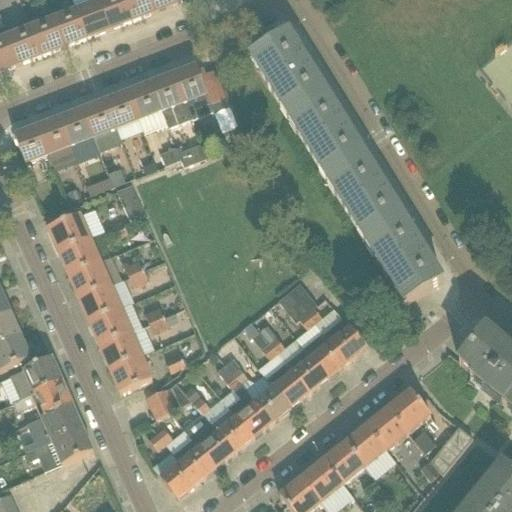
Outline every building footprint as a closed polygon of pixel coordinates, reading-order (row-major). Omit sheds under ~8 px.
[(110,35),(121,31),(133,26),(122,0),(117,0),(99,7),(110,35)] [(122,0),(133,26),(145,21),(156,17),(149,0),(122,0)] [(149,0),(156,17),(179,8),(175,0),(149,0)] [(87,43),(100,39),(110,35),(99,7),(77,16),(87,43)] [(65,52),(75,48),(87,43),(77,16),(54,24),(65,52)] [(42,61),(55,56),(65,52),(54,24),(31,33),(42,61)] [(5,33),(0,34),(0,77),(19,70),(9,42),(5,33)] [(19,70),(42,61),(31,33),(9,42),(19,70)] [(289,37),(251,61),(282,112),(286,110),(293,121),(328,99),(289,37)] [(216,75),(205,79),(202,80),(197,71),(174,80),(185,108),(207,100),(210,109),(226,103),(216,75)] [(174,80),(151,89),(162,117),(169,135),(192,127),(185,108),(174,80)] [(151,89),(129,98),(139,126),(162,117),(151,89)] [(129,98),(106,106),(117,134),(139,126),(129,98)] [(367,162),(328,99),(293,121),(301,134),(298,136),(321,174),(324,172),(332,183),(367,162)] [(106,106),(84,115),(94,143),(117,134),(106,106)] [(222,136),(237,130),(238,130),(230,112),(215,118),(222,136)] [(84,115),(61,124),(72,152),(94,143),(84,115)] [(61,124),(39,132),(49,160),(71,152),(72,152),(61,124)] [(15,141),(19,152),(26,169),(49,160),(39,132),(15,141)] [(201,150),(179,158),(182,166),(183,170),(184,172),(206,163),(205,162),(201,150)] [(177,153),(161,159),(162,161),(166,172),(182,166),(179,158),(177,155),(177,153)] [(405,224),(367,162),(332,183),(340,196),(336,198),(359,235),(363,233),(370,246),(405,224)] [(158,175),(155,167),(144,172),(147,180),(158,175)] [(126,187),(122,174),(109,179),(113,191),(126,187)] [(67,209),(59,180),(34,187),(42,216),(67,209)] [(109,183),(100,186),(104,196),(113,193),(109,183)] [(130,227),(145,220),(132,191),(117,197),(130,227)] [(82,203),(78,194),(66,199),(69,208),(82,203)] [(49,234),(59,258),(91,244),(80,220),(49,234)] [(375,260),(405,310),(444,286),(405,224),(370,246),(378,258),(375,260)] [(124,229),(110,236),(114,246),(129,240),(124,229)] [(101,267),(91,244),(59,258),(69,281),(101,267)] [(130,283),(145,276),(140,266),(126,272),(130,283)] [(101,267),(69,281),(80,305),(111,291),(101,267)] [(145,276),(130,283),(135,293),(149,287),(145,276)] [(290,298),(279,307),(287,317),(298,308),(309,300),(301,289),(290,298)] [(122,315),(121,314),(111,291),(80,305),(90,329),(122,315)] [(0,321),(11,317),(1,294),(0,294),(0,321)] [(298,308),(287,317),(297,329),(300,326),(300,325),(307,319),(315,314),(318,311),(309,300),(298,308)] [(122,315),(90,329),(100,352),(132,339),(132,338),(143,333),(132,309),(121,314),(122,315)] [(151,330),(166,324),(161,313),(146,319),(151,330)] [(315,314),(307,319),(315,330),(323,324),(315,314)] [(0,349),(21,340),(11,317),(0,321),(0,349)] [(308,335),(315,330),(307,319),(300,325),(300,326),(308,335)] [(170,334),(166,324),(151,330),(156,340),(170,334)] [(343,324),(323,339),(347,369),(367,354),(343,324)] [(251,345),(260,338),(252,328),(243,335),(251,345)] [(270,334),(267,332),(261,337),(270,348),(277,343),(270,334)] [(132,339),(100,352),(111,376),(142,362),(141,361),(155,355),(145,333),(143,333),(132,338),(132,339)] [(511,356),(486,336),(461,367),(460,368),(474,380),(471,384),(505,411),(511,402),(511,356)] [(268,348),(260,338),(253,344),(260,353),(268,348)] [(323,339),(304,354),(329,384),(347,369),(323,339)] [(0,377),(31,364),(21,340),(0,349),(0,377)] [(278,344),(270,350),(278,359),(286,353),(278,344)] [(270,350),(263,356),(270,365),(278,359),(270,350)] [(304,354),(286,369),(311,399),(329,384),(304,354)] [(172,378),(186,371),(181,360),(167,367),(172,378)] [(111,376),(121,399),(152,386),(142,362),(111,376)] [(53,363),(10,382),(11,383),(21,405),(63,387),(53,363)] [(234,365),(226,371),(242,389),(249,384),(234,365)] [(286,369),(267,384),(292,414),(311,399),(286,369)] [(226,371),(218,377),(241,404),(230,413),(231,415),(255,444),(273,429),(246,395),(242,389),(226,371)] [(264,381),(246,395),(273,429),(292,414),(267,384),(264,381)] [(21,405),(17,407),(21,417),(36,411),(42,425),(74,411),(63,387),(21,405)] [(177,389),(173,392),(173,393),(177,403),(182,412),(192,407),(184,397),(177,389)] [(192,391),(184,397),(192,407),(194,408),(201,402),(192,391)] [(173,393),(166,396),(148,404),(152,414),(177,403),(173,393)] [(431,421),(411,396),(389,414),(409,439),(431,421)] [(157,426),(183,415),(182,412),(177,403),(152,414),(157,426)] [(195,409),(204,420),(211,414),(202,403),(195,409)] [(42,425),(28,431),(35,447),(24,452),(27,459),(84,433),(74,411),(42,425)] [(389,414),(377,423),(367,431),(387,456),(409,439),(389,414)] [(231,415),(212,430),(236,459),(255,444),(231,415)] [(174,422),(163,431),(171,441),(183,432),(174,422)] [(217,474),(236,459),(212,430),(194,445),(217,474)] [(367,431),(357,439),(346,449),(365,473),(387,456),(367,431)] [(63,471),(94,457),(84,433),(27,459),(31,468),(56,457),(63,471)] [(443,481),(473,444),(459,433),(432,467),(441,478),(443,481)] [(158,439),(166,450),(173,444),(164,434),(158,439)] [(159,455),(166,450),(158,439),(151,445),(159,455)] [(175,460),(181,468),(198,489),(217,474),(194,445),(175,460)] [(346,449),(334,458),(324,466),(344,491),(365,473),(346,449)] [(324,466),(314,474),(302,484),(322,508),(344,491),(324,466)] [(430,467),(421,474),(431,486),(439,479),(430,467)] [(181,468),(162,484),(179,505),(198,489),(181,468)] [(511,511),(511,476),(502,468),(466,511),(511,511)] [(280,502),(284,507),(288,511),(317,511),(322,508),(302,484),(280,502)] [(0,511),(14,511),(10,502),(0,506),(0,511)]
